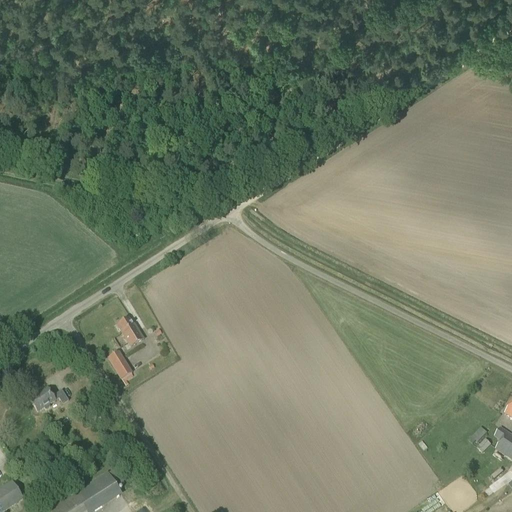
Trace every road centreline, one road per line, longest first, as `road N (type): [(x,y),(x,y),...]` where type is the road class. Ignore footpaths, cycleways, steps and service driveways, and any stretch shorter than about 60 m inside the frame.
road 1 (unknown): [(232,211),(303,261),(501,358)]
road 2 (unclassified): [(0,358),(232,211)]
road 3 (track): [(464,66),(232,211)]
